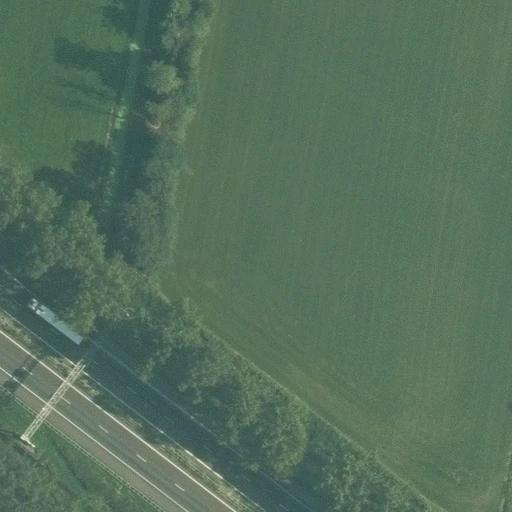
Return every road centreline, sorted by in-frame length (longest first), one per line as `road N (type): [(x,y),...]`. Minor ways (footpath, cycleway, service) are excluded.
road 1 (motorway): [(290,511),(0,290)]
road 2 (motorway): [(0,353),(205,511)]
